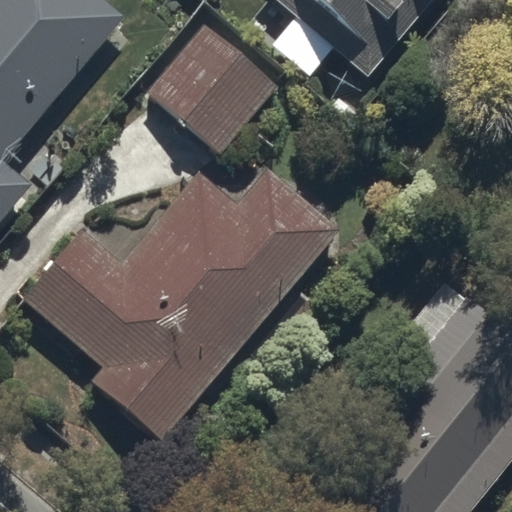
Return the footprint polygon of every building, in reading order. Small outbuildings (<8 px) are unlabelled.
[(126,31),(89,0),(0,0),(0,236),(33,197),(7,176),(126,31)] [(442,0),(254,0),(254,1),(275,18),(262,34),(287,54),(301,37),(367,91),(442,0)] [(277,92),(201,35),(145,109),(221,166),(277,92)] [(337,244),(264,183),(234,219),(196,187),(125,272),(81,236),(16,314),(97,383),(87,395),(160,456),(337,244)] [(479,511),(511,473),(511,346),(463,306),(291,509),(294,511),(479,511)]
